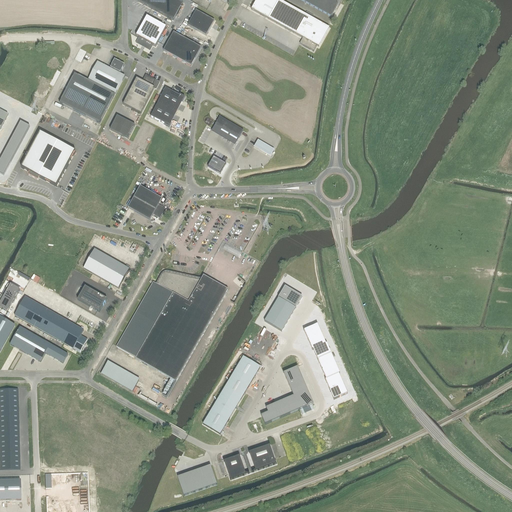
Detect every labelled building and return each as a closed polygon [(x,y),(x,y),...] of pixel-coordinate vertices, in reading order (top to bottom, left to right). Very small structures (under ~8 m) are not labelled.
[(183,4),(176,0),(139,0),(138,2),(173,21),(183,4)] [(329,29),(327,27),(328,26),(317,20),(316,21),(278,0),(256,0),(251,10),(306,40),(303,46),(313,52),(316,46),(319,48),(329,29)] [(339,3),(333,0),(300,0),(331,17),(339,3)] [(443,0),(441,5),(451,9),(455,0),(443,0)] [(463,2),(458,12),(468,17),(473,6),(463,2)] [(206,36),(211,28),(214,21),(196,11),(188,26),(191,28),(206,36)] [(425,12),(413,14),(415,25),(427,23),(425,12)] [(472,16),(472,27),(484,28),(484,17),(472,16)] [(166,28),(160,24),(147,17),(136,36),(139,38),(137,43),(150,50),(152,45),(155,47),(160,39),(166,28)] [(447,18),(444,20),(451,33),(454,31),(447,18)] [(443,27),(439,29),(446,42),(450,40),(443,27)] [(416,32),(404,34),(405,45),(417,43),(416,32)] [(201,48),(192,43),(174,33),(163,52),(191,67),(201,48)] [(466,34),(466,46),(478,46),(478,35),(466,34)] [(438,36),(434,38),(441,51),(445,48),(438,36)] [(433,45),(430,47),(437,60),(441,57),(433,45)] [(20,50),(6,77),(42,95),(60,60),(49,55),(45,63),(20,50)] [(405,52),(393,54),(395,65),(407,63),(405,52)] [(455,52),(455,63),(467,64),(467,53),(455,52)] [(429,54),(425,56),(432,68),(436,66),(429,54)] [(88,81),(89,81),(88,82),(75,74),(59,104),(99,125),(115,95),(114,95),(115,94),(124,76),(119,74),(119,73),(120,73),(124,65),(114,60),(110,68),(111,69),(98,63),(88,81)] [(424,63),(420,65),(427,77),(431,75),(424,63)] [(444,70),(444,81),(456,82),(456,71),(444,70)] [(398,71),(386,73),(387,84),(399,82),(398,71)] [(419,72),(416,74),(423,86),(427,84),(419,72)] [(154,89),(156,90),(160,82),(146,75),(142,82),(136,79),(123,105),(141,114),(154,89)] [(415,80),(411,83),(418,95),(422,93),(415,80)] [(434,88),(434,99),(446,100),(446,89),(434,88)] [(165,89),(151,117),(165,124),(164,125),(169,128),(171,123),(170,123),(181,102),(182,102),(185,97),(180,95),(180,96),(179,96),(165,89)] [(410,89),(406,92),(413,104),(417,102),(410,89)] [(390,91),(378,93),(380,104),(392,102),(390,91)] [(423,106),(423,117),(435,117),(435,106),(423,106)] [(385,110),(373,112),(374,123),(386,121),(385,110)] [(110,130),(128,140),(135,126),(117,117),(110,130)] [(212,130),(236,144),(242,134),(244,131),(220,117),(218,119),(212,130)] [(0,173),(4,176),(30,127),(21,122),(0,160),(0,173)] [(412,124),(412,135),(424,135),(424,124),(412,124)] [(21,168),(30,173),(29,175),(38,180),(39,178),(57,187),(76,152),(40,132),(21,168)] [(274,150),(257,141),(254,148),(270,157),(274,150)] [(408,142),(402,152),(410,157),(416,147),(408,142)] [(225,164),(213,157),(209,163),(211,164),(209,168),(220,174),(225,164)] [(158,205),(162,199),(140,187),(134,198),(162,213),(164,209),(158,205)] [(162,213),(134,198),(128,208),(150,221),(153,214),(159,218),(162,213)] [(119,289),(130,270),(94,250),(83,269),(119,289)] [(116,347),(136,358),(135,359),(160,373),(176,382),(228,290),(203,276),(202,279),(169,272),(168,272),(167,272),(166,272),(165,273),(164,273),(163,273),(163,274),(162,275),(161,275),(161,276),(160,278),(156,284),(153,282),(116,347)] [(11,285),(0,303),(0,308),(7,312),(20,290),(11,285)] [(77,300),(99,313),(107,299),(85,287),(77,300)] [(285,287),(279,298),(287,303),(296,308),(302,297),(285,287)] [(25,297),(14,316),(80,354),(88,340),(81,336),(84,331),(25,297)] [(276,302),(285,308),(287,303),(279,298),(276,302)] [(273,307),(282,312),(285,308),(276,302),(273,307)] [(287,303),(285,308),(293,313),(296,308),(287,303)] [(273,307),(270,312),(279,317),(282,312),(273,307)] [(293,313),(285,308),(282,312),(290,317),(293,313)] [(276,322),(279,317),(270,312),(267,317),(276,322)] [(287,322),(290,317),(282,312),(279,317),(287,322)] [(0,317),(0,351),(15,326),(0,317)] [(273,327),(276,322),(267,317),(264,322),(273,327)] [(284,327),(287,322),(279,317),(276,322),(284,327)] [(276,322),(273,327),(281,332),(284,327),(276,322)] [(318,325),(304,331),(308,340),(322,334),(318,325)] [(20,328),(10,345),(40,363),(46,354),(51,345),(20,328)] [(322,334),(308,340),(313,350),(326,344),(322,334)] [(326,344),(313,350),(317,360),(331,354),(326,344)] [(51,345),(46,354),(63,364),(68,355),(51,345)] [(331,354),(317,360),(321,370),(335,364),(331,354)] [(260,367),(243,357),(203,425),(220,435),(260,367)] [(133,392),(140,379),(108,362),(101,375),(133,392)] [(335,364),(321,370),(325,380),(339,374),(335,364)] [(289,385),(303,379),(297,367),(283,373),(289,385)] [(339,374),(325,380),(330,390),(344,384),(339,374)] [(294,398),(308,392),(303,379),(289,385),(293,396),(294,398)] [(344,384),(330,390),(334,400),(348,394),(344,384)] [(18,390),(0,390),(0,470),(20,470),(18,390)] [(308,392),(294,398),(299,410),(313,404),(308,392)] [(290,414),(299,410),(294,398),(293,396),(284,400),(290,414)] [(281,418),(290,414),(284,400),(275,404),(281,418)] [(349,412),(284,440),(292,458),(357,430),(358,434),(371,429),(360,403),(347,408),(349,412)] [(268,412),(272,422),(281,418),(275,404),(266,408),(268,412)] [(261,415),(265,425),(272,422),(268,412),(261,415)] [(252,472),(252,473),(277,464),(276,464),(270,446),(270,445),(249,453),(255,469),(253,470),(254,472),(252,472)] [(240,456),(224,462),(230,480),(230,481),(250,474),(249,473),(248,474),(247,472),(245,473),(240,456)] [(217,485),(210,466),(177,478),(184,497),(217,485)] [(0,480),(0,500),(21,500),(20,480),(0,480)]
